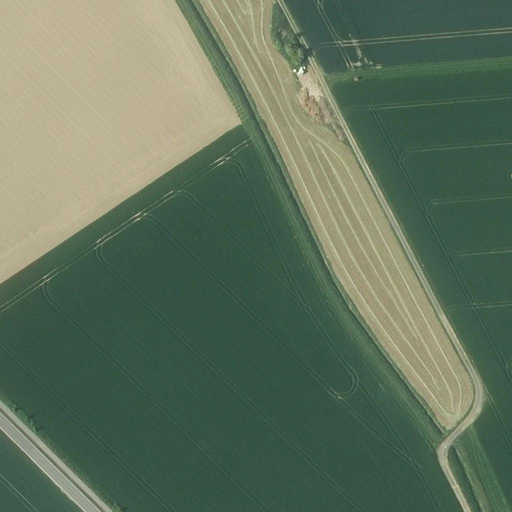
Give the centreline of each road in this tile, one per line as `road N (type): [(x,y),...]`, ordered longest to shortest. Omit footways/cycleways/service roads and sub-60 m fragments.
road 1 (track): [(468,511),(446,456),(477,420),(479,396),(280,0)]
road 2 (unclassified): [(93,511),(0,419)]
